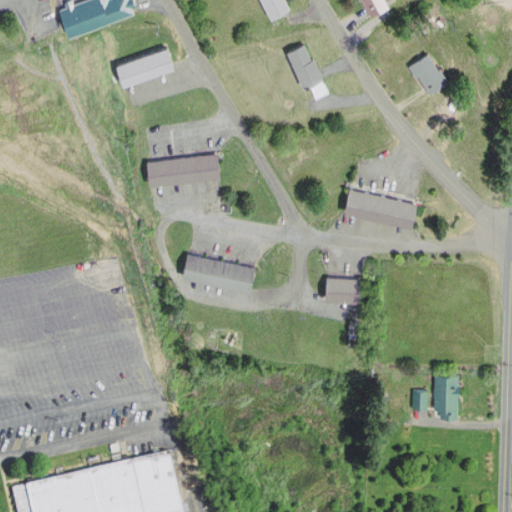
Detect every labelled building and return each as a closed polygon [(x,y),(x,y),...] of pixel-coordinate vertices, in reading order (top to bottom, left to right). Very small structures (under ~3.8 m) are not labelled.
[(60,0),(57,1),(67,28),(134,5),(132,0),(60,0)] [(263,0),(268,10),(288,1),(287,0),(263,0)] [(366,0),(371,8),(386,0),(366,0)] [(287,43),(302,78),(321,70),(306,35),(287,43)] [(171,41),(119,56),(125,75),(177,61),(171,41)] [(428,46),(408,58),(425,86),(446,74),(428,46)] [(146,152),(150,178),(221,169),(217,143),(146,152)] [(343,203),(413,219),(418,196),(349,179),(343,203)] [(183,270),(249,285),(255,260),(189,245),(183,270)] [(365,292),(328,291),(329,270),(366,271),(365,292)] [(457,369),(455,412),(441,411),(441,402),(434,402),(436,368),(457,369)] [(427,384),(425,400),(414,400),(415,383),(427,384)] [(182,511),(168,450),(7,488),(12,511),(182,511)]
